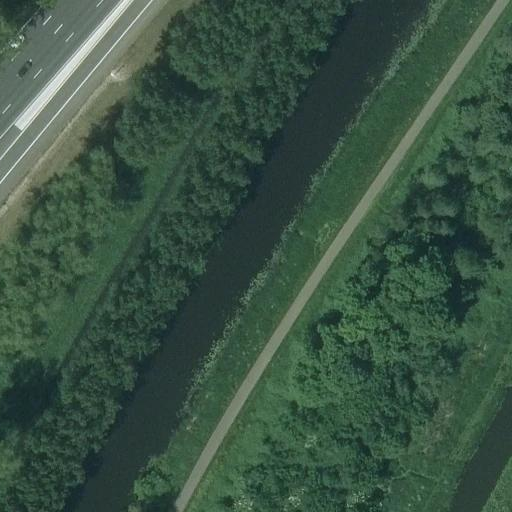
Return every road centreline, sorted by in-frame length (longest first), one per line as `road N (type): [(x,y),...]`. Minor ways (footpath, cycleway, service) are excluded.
road 1 (motorway): [(0,170),(122,0)]
road 2 (motorway): [(0,94),(83,0)]
